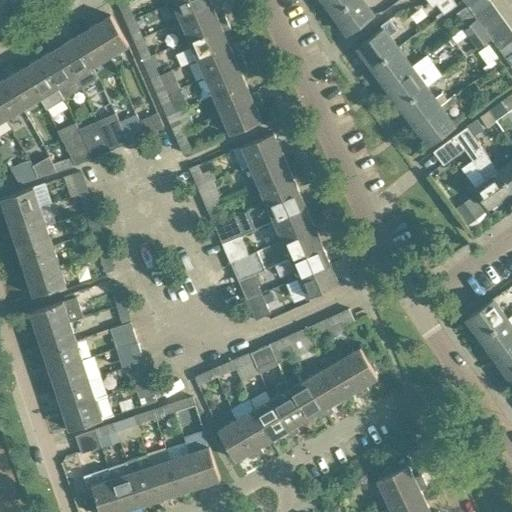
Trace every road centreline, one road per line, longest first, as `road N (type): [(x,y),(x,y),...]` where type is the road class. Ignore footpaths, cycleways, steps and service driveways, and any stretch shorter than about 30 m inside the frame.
road 1 (residential): [(413,304),(265,0)]
road 2 (residential): [(65,511),(0,315)]
road 3 (residential): [(281,466),(391,399),(425,399)]
road 4 (residential): [(511,234),(413,304)]
road 5 (residential): [(464,511),(428,436),(425,399)]
